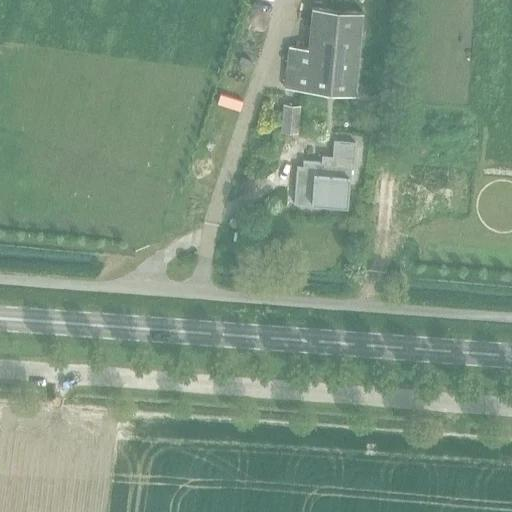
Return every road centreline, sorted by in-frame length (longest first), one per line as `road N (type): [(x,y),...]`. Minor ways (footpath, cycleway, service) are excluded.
road 1 (unclassified): [(511,407),(0,367)]
road 2 (unclassified): [(0,277),(511,316)]
road 3 (secondary): [(0,326),(511,362)]
